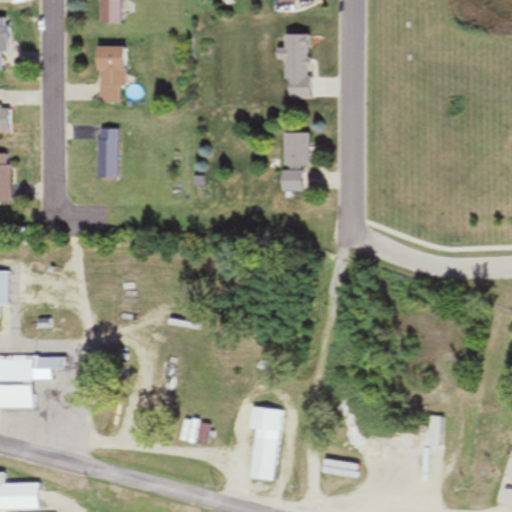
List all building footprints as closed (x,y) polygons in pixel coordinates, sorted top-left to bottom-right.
[(126,25),(126,0),(105,0),(106,25),(126,25)] [(0,71),(7,71),(7,55),(15,55),(15,20),(0,19),(0,71)] [(103,105),(123,106),(123,89),(133,89),(133,49),(104,49),(103,105)] [(0,133),(15,134),(15,108),(0,108),(0,133)] [(123,131),(101,131),(101,181),(123,181),(123,131)] [(315,169),(315,135),(289,135),(289,193),(312,193),(312,169),(315,169)] [(0,203),(16,204),(14,155),(0,155),(0,203)] [(13,273),(0,272),(0,307),(13,307),(13,273)] [(0,409),(40,409),(40,360),(0,360),(0,409)] [(261,431),(257,481),(280,483),(286,411),(254,408),(252,430),(261,431)] [(436,437),(449,437),(448,418),(436,418),(436,437)] [(0,474),(0,511),(6,511),(7,511),(47,511),(47,485),(10,485),(10,474),(0,474)]
